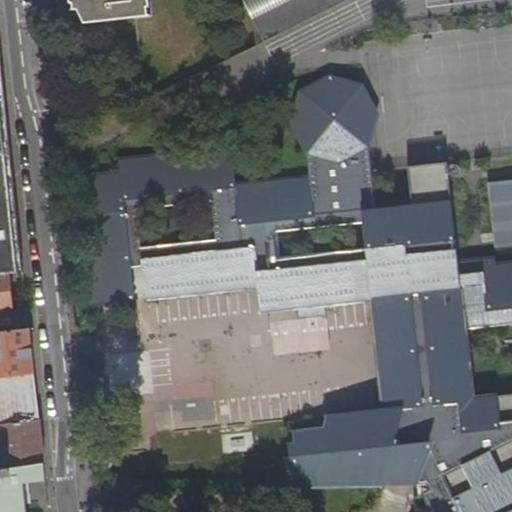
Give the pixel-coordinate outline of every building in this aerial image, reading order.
[(70,0),(71,2),(75,2),(81,16),(88,14),(147,9),(146,1),(148,1),(148,0),(70,0)] [(244,0),(265,39),(343,0),(244,0)] [(0,150),(11,149),(0,46),(0,150)] [(415,485),(443,475),(461,511),(511,511),(511,264),(494,266),(493,259),(457,264),(447,165),(408,169),(411,204),(373,208),(368,147),(378,113),(364,82),(330,76),(298,93),(291,123),(303,151),(307,156),(310,181),(236,189),(232,152),(119,165),(120,177),(84,181),(92,253),(98,308),(137,303),(134,266),(144,264),(148,303),(263,290),(261,277),(271,276),(275,308),(301,306),(303,323),(329,320),(328,310),(414,300),(418,327),(426,326),(429,325),(438,407),(397,412),(398,422),(383,431),(374,414),(332,419),(330,430),(299,433),(300,445),(294,446),(295,460),(289,461),(292,488),(349,488),(385,487),(415,485)] [(0,312),(11,311),(7,274),(24,272),(11,149),(0,150),(0,312)] [(0,379),(36,375),(31,330),(27,330),(0,333),(0,379)] [(0,441),(3,470),(45,463),(36,375),(0,379),(0,441)] [(48,480),(45,463),(3,470),(0,470),(0,499),(27,495),(25,482),(48,480)] [(0,499),(0,511),(28,511),(27,495),(0,499)]
